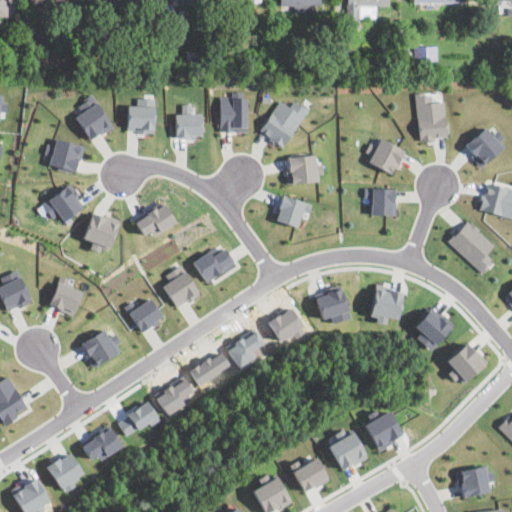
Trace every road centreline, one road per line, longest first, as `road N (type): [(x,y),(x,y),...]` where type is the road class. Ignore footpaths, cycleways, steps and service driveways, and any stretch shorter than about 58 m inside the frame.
road 1 (residential): [(511,346),(444,280),(410,259),(320,257),(274,277),(0,460)]
road 2 (residential): [(325,511),(443,442),(511,370)]
road 3 (residential): [(274,277),(202,181),(171,169),(131,175)]
